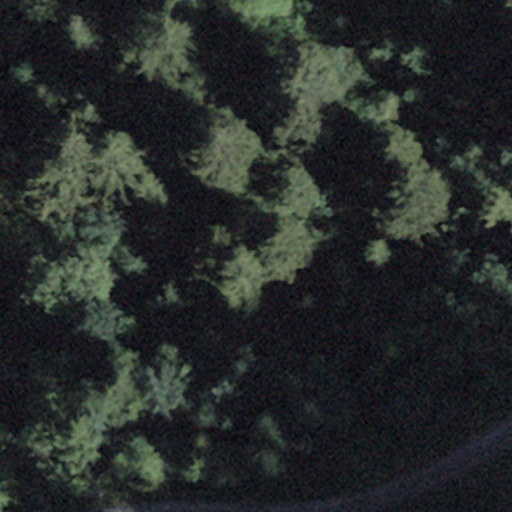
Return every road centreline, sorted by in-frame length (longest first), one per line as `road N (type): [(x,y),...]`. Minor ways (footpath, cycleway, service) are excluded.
road 1 (track): [(511,430),(422,476),(314,511)]
road 2 (track): [(274,511),(130,502),(101,511)]
